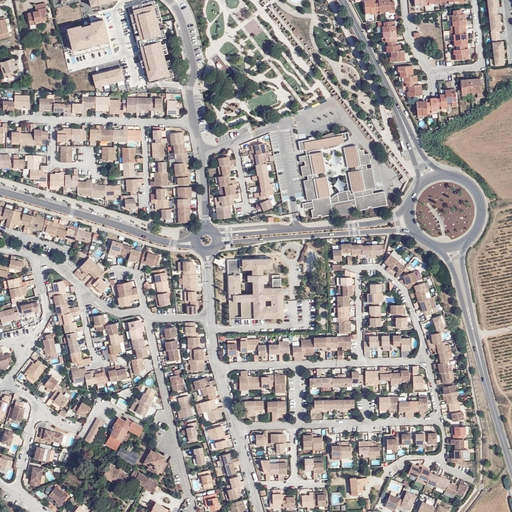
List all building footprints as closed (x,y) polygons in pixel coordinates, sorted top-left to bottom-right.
[(61,0),(62,2),(68,0),(88,0),(91,8),(105,5),(106,6),(118,3),(118,1),(120,0),(61,0)] [(146,76),(148,85),(163,81),(165,81),(164,79),(175,76),(171,58),(167,59),(165,53),(169,52),(166,42),(163,44),(161,38),(167,36),(165,28),(162,29),(160,22),(163,21),(158,3),(156,3),(154,0),(153,0),(126,8),(134,42),(137,41),(139,49),(138,50),(145,76),(146,76)] [(371,5),(370,0),(368,0),(364,0),(365,15),(370,15),(370,13),(375,13),(375,11),(379,11),(379,14),(395,13),(394,9),(390,9),(389,2),(389,0),(377,0),(378,3),(374,3),(374,5),(371,5)] [(488,0),(496,67),(504,66),(504,59),(505,59),(503,42),(501,43),(500,32),(502,32),(500,16),(498,16),(497,8),(499,8),(498,0),(488,0)] [(45,3),(35,5),(36,10),(36,12),(34,13),(28,14),(30,26),(36,25),(35,23),(46,20),(45,12),(47,11),(45,3)] [(453,54),(455,54),(455,60),(469,59),(468,49),(464,49),(464,45),(467,44),(466,33),(463,34),(462,25),(466,25),(465,14),(461,14),(461,10),(449,11),(451,26),(454,26),(454,30),(451,30),(452,46),(456,46),(456,49),(453,50),(453,54)] [(82,24),(67,28),(73,49),(111,40),(105,18),(90,22),(91,23),(82,25),(82,24)] [(4,20),(0,21),(0,39),(8,38),(4,20)] [(388,51),(389,61),(399,61),(399,57),(404,57),(402,45),(396,45),(395,41),(392,41),(392,37),(396,37),(395,25),(391,26),(391,22),(380,22),(382,42),(384,42),(387,42),(387,46),(384,46),(384,52),(388,51)] [(18,65),(14,66),(11,59),(2,63),(1,62),(0,62),(0,68),(3,77),(7,76),(6,73),(19,68),(18,65)] [(122,66),(93,73),(96,86),(126,80),(122,66)] [(416,95),(416,91),(421,91),(421,85),(417,85),(416,75),(413,76),(412,66),(399,67),(399,71),(398,72),(398,77),(401,77),(402,86),(406,86),(407,96),(416,95)] [(465,85),(461,85),(462,93),(466,93),(466,94),(477,94),(477,92),(481,92),(481,84),(476,84),(476,78),(465,79),(465,85)] [(426,103),(426,100),(422,101),(416,101),(418,117),(427,116),(427,113),(437,113),(437,111),(447,111),(446,107),(457,106),(455,92),(451,93),(451,90),(445,90),(446,94),(440,95),(440,97),(440,99),(436,99),(435,98),(430,98),(430,103),(426,103)] [(47,95),(47,100),(41,99),(40,113),(44,113),(44,110),(54,110),(55,104),(55,102),(55,100),(55,96),(47,95)] [(26,107),(26,109),(30,109),(31,96),(16,96),(16,102),(15,108),(22,108),(23,107),(26,107)] [(83,98),(83,101),(83,105),(82,109),(96,109),(96,98),(83,98)] [(96,109),(96,112),(110,112),(110,101),(110,98),(96,98),(96,109)] [(127,106),(123,106),(123,111),(123,113),(137,113),(137,99),(127,99),(127,106)] [(142,113),(142,111),(150,111),(151,100),(137,99),(137,113),(142,113)] [(162,110),(162,100),(151,100),(150,111),(150,113),(155,113),(155,110),(162,110)] [(120,114),(120,118),(123,118),(123,113),(123,111),(120,111),(120,101),(110,101),(110,112),(110,113),(120,114)] [(8,112),(15,112),(15,108),(16,102),(5,102),(5,110),(8,110),(8,111),(8,112)] [(176,111),(176,103),(167,103),(166,116),(176,117),(176,111)] [(64,113),(64,117),(69,117),(69,105),(64,105),(64,104),(61,104),(55,104),(54,110),(54,111),(64,111),(64,113)] [(73,117),(73,113),(82,114),(82,109),(83,105),(77,105),(69,105),(69,117),(73,117)] [(4,134),(8,134),(8,124),(4,124),(4,128),(0,127),(0,141),(3,142),(4,134)] [(72,141),(86,141),(87,126),(83,126),(83,130),(72,129),(72,140),(72,141)] [(100,143),(100,141),(100,127),(97,126),(97,130),(90,130),(90,142),(100,143)] [(100,141),(114,141),(114,130),(104,130),(104,127),(100,127),(100,141)] [(114,142),(127,142),(128,131),(128,127),(123,127),(123,130),(114,130),(114,141),(114,142)] [(18,128),(18,132),(13,132),(12,142),(21,142),(21,138),(22,134),(22,128),(18,128)] [(163,143),(167,143),(166,139),(162,140),(160,128),(153,128),(153,131),(152,131),(153,140),(155,140),(155,144),(163,143)] [(64,130),(64,132),(58,132),(58,143),(68,143),(68,140),(72,140),(72,129),(68,130),(64,130)] [(321,136),(298,140),(300,150),(306,149),(307,154),(299,155),(308,201),(303,203),(303,209),(311,208),(313,218),(332,214),(332,210),(336,209),(338,216),(353,213),(352,206),(356,205),(358,210),(387,204),(385,190),(374,192),(372,187),(375,187),(369,152),(365,153),(364,148),(358,149),(357,144),(344,147),(343,142),(349,139),(348,131),(337,133),(337,130),(321,136)] [(140,142),(140,131),(128,131),(127,142),(136,142),(140,142)] [(22,134),(21,138),(21,142),(21,145),(27,146),(35,146),(35,142),(35,134),(31,134),(22,134)] [(180,144),(183,144),(184,144),(183,140),(181,141),(179,141),(179,138),(179,134),(170,135),(171,145),(172,145),(180,144)] [(155,144),(152,144),(152,159),(155,159),(162,158),(164,158),(163,143),(155,144)] [(174,155),(176,155),(185,154),(184,150),(181,150),(180,144),(172,145),(173,155),(174,155)] [(264,154),(263,146),(251,148),(251,153),(249,153),(250,157),(261,155),(264,154)] [(62,147),(61,163),(73,163),(73,156),(73,147),(72,147),(62,147)] [(114,148),(102,148),(102,161),(115,161),(115,148),(114,148)] [(123,164),(134,163),(134,159),(133,149),(127,149),(122,149),(123,164)] [(183,164),(185,163),(187,163),(186,153),(185,154),(176,155),(176,160),(175,160),(175,165),(183,164)] [(269,157),(269,153),(264,154),(261,155),(250,157),(251,161),(253,160),(253,164),(251,164),(252,167),(256,167),(263,165),(262,159),(264,158),(269,157)] [(1,155),(1,161),(0,160),(0,168),(1,169),(1,166),(11,167),(11,161),(11,155),(1,155)] [(15,169),(24,169),(25,160),(19,160),(19,156),(16,156),(15,156),(15,161),(11,161),(11,167),(11,169),(11,170),(15,170),(15,169)] [(29,156),(28,170),(31,170),(39,170),(39,165),(39,156),(29,156)] [(165,163),(162,163),(162,158),(155,159),(156,163),(158,163),(159,173),(166,173),(165,163)] [(230,165),(235,164),(235,161),(230,162),(228,162),(227,158),(218,159),(220,167),(221,167),(229,166),(230,165)] [(123,164),(124,178),(134,177),(134,168),(134,163),(123,164)] [(174,165),(175,175),(189,174),(188,169),(186,170),(184,170),(183,164),(175,165),(174,165)] [(267,175),(266,165),(263,165),(256,167),(256,170),(255,170),(256,177),(265,176),(267,175)] [(230,175),(229,170),(229,166),(221,167),(222,177),(228,176),(230,175)] [(45,170),(41,170),(39,170),(31,170),(31,180),(34,180),(34,182),(48,182),(48,175),(48,174),(45,174),(45,170)] [(78,176),(78,170),(74,170),(74,177),(66,177),(65,188),(78,188),(78,182),(78,176)] [(60,173),(60,175),(51,175),(51,186),(60,186),(64,186),(65,173),(60,173)] [(154,182),(150,182),(150,187),(155,187),(168,186),(167,173),(166,173),(159,173),(156,173),(154,174),(154,182)] [(177,179),(178,185),(189,185),(188,177),(190,177),(189,174),(175,175),(176,179),(177,179)] [(228,182),(228,178),(228,176),(222,177),(219,177),(219,183),(222,183),(223,187),(224,187),(235,185),(235,181),(230,182),(228,182)] [(265,176),(256,177),(252,178),(253,182),(257,181),(259,181),(259,184),(260,187),(269,186),(267,179),(265,179),(265,176)] [(78,182),(78,188),(78,194),(82,194),(91,194),(92,184),(92,180),(88,180),(88,182),(78,182)] [(126,181),(127,192),(130,192),(136,192),(138,192),(138,186),(138,184),(144,184),(144,180),(126,181)] [(96,186),(96,184),(92,184),(91,194),(91,196),(101,196),(105,196),(105,195),(106,186),(98,186),(96,186)] [(235,188),(236,188),(235,185),(224,187),(225,196),(234,195),(234,193),(233,189),(235,188)] [(121,196),(120,186),(106,186),(105,195),(113,195),(121,196)] [(259,194),(254,195),(255,199),(258,198),(268,196),(271,196),(269,186),(260,187),(261,194),(259,194)] [(177,200),(187,199),(190,199),(190,188),(176,189),(177,200)] [(156,196),(151,196),(151,201),(158,200),(159,200),(165,200),(164,189),(156,190),(156,196)] [(238,199),(237,194),(234,195),(225,196),(217,198),(219,207),(229,205),(228,199),(231,198),(232,200),(238,199)] [(134,201),(132,201),(132,196),(130,196),(124,196),(121,196),(121,201),(124,201),(125,209),(130,209),(135,209),(134,201)] [(258,198),(259,203),(263,212),(271,208),(269,200),(268,196),(258,198)] [(188,206),(187,206),(187,199),(177,200),(177,210),(187,210),(189,210),(188,206)] [(168,210),(168,200),(165,200),(159,200),(159,203),(159,205),(160,210),(168,210)] [(217,219),(230,218),(229,205),(219,207),(217,208),(216,208),(217,219)] [(13,218),(15,211),(6,208),(4,215),(10,217),(13,218)] [(170,210),(168,210),(160,210),(159,210),(159,214),(161,214),(161,216),(162,219),(170,219),(170,210)] [(178,224),(189,223),(189,210),(187,210),(177,210),(178,224)] [(22,221),(24,213),(15,211),(13,218),(12,220),(11,222),(10,228),(13,229),(14,223),(16,224),(16,221),(21,223),(21,222),(22,221)] [(33,216),(24,213),(22,221),(31,223),(33,216)] [(33,216),(31,223),(30,226),(37,228),(43,230),(46,219),(33,216)] [(43,230),(46,231),(51,233),(51,235),(55,236),(56,234),(59,223),(49,220),(46,219),(43,230)] [(68,228),(68,226),(59,223),(56,234),(59,235),(65,237),(68,228)] [(76,234),(77,231),(68,228),(65,237),(65,238),(68,238),(74,240),(75,239),(76,234)] [(75,239),(88,242),(91,233),(78,229),(77,231),(76,234),(75,239)] [(122,241),(112,238),(108,252),(119,255),(119,252),(122,241)] [(131,246),(132,244),(122,241),(119,252),(129,255),(131,246)] [(352,245),(352,243),(341,243),(342,248),(342,252),(353,252),(352,245)] [(382,253),(382,243),(372,243),(372,245),(373,256),(376,256),(376,254),(382,253)] [(363,259),(363,253),(362,245),(352,245),(353,252),(353,254),(357,254),(358,260),(363,259)] [(373,256),(372,245),(362,245),(363,253),(367,252),(367,256),(373,256)] [(138,260),(142,249),(131,246),(129,255),(128,257),(138,260)] [(342,248),(333,248),(333,260),(342,260),(342,252),(342,248)] [(158,263),(161,254),(145,249),(141,261),(145,262),(146,259),(158,263)] [(401,255),(393,249),(390,252),(398,259),(401,255)] [(390,252),(388,251),(387,257),(384,262),(387,264),(385,267),(389,270),(393,265),(398,259),(390,252)] [(25,261),(15,259),(16,256),(12,255),(10,263),(10,267),(23,270),(25,261)] [(275,267),(275,262),(242,263),(243,267),(253,267),(253,273),(248,273),(248,280),(252,280),(253,292),(241,293),(240,271),(240,256),(228,256),(228,271),(228,293),(231,293),(232,300),(241,300),(253,300),(286,299),(286,287),(283,287),(282,273),(274,273),(275,287),(264,287),(264,279),(269,279),(268,273),(265,273),(264,267),(275,267)] [(87,260),(94,267),(95,265),(89,258),(87,260)] [(396,269),(400,272),(403,268),(404,267),(406,265),(398,259),(393,265),(389,270),(393,273),(396,269)] [(85,276),(89,272),(94,267),(87,260),(80,267),(84,271),(83,272),(82,273),(85,276)] [(306,269),(316,269),(316,264),(313,264),(313,261),(309,261),(309,267),(306,267),(306,269)] [(4,265),(0,264),(0,265),(0,274),(8,276),(10,267),(10,263),(7,263),(7,264),(7,265),(4,265)] [(94,276),(95,277),(103,269),(97,263),(95,265),(94,267),(89,272),(94,276)] [(195,270),(192,270),(192,263),(181,263),(182,269),(182,274),(195,273),(195,270)] [(416,272),(406,265),(404,267),(414,275),(416,272)] [(168,278),(166,266),(152,269),(153,272),(155,271),(157,280),(168,278)] [(404,277),(399,278),(404,283),(409,281),(417,278),(414,275),(404,267),(403,268),(404,269),(405,272),(402,274),(404,277)] [(355,271),(346,268),(344,268),(345,276),(339,276),(339,283),(342,283),(351,283),(350,276),(356,276),(355,271)] [(98,277),(105,271),(103,269),(95,277),(97,279),(98,277)] [(183,284),(183,288),(188,287),(196,287),(195,273),(182,274),(182,278),(183,284)] [(21,281),(20,276),(18,277),(20,285),(10,287),(11,288),(22,285),(21,281)] [(10,287),(20,285),(18,277),(8,279),(10,287)] [(102,291),(107,286),(98,277),(97,279),(95,281),(91,285),(94,287),(95,286),(102,291)] [(92,278),(86,285),(89,287),(91,285),(95,281),(92,278)] [(171,289),(168,278),(157,280),(156,280),(159,291),(168,289),(171,289)] [(424,279),(419,281),(418,278),(417,278),(409,281),(404,283),(409,286),(410,284),(413,284),(415,290),(426,286),(424,279)] [(66,292),(63,280),(53,282),(56,294),(62,293),(65,292),(66,292)] [(129,287),(128,280),(116,282),(119,295),(138,291),(136,285),(132,286),(129,287)] [(367,291),(379,291),(380,291),(380,282),(369,282),(369,287),(367,287),(367,291)] [(356,287),(356,283),(351,283),(342,283),(342,294),(348,294),(351,294),(352,287),(356,287)] [(28,288),(27,284),(22,285),(11,288),(13,296),(26,294),(26,291),(25,289),(27,289),(28,288)] [(415,294),(417,300),(419,300),(427,297),(424,290),(428,289),(427,285),(426,286),(415,290),(411,291),(412,295),(415,294)] [(188,291),(185,291),(185,300),(195,300),(194,292),(196,292),(196,287),(188,287),(188,291)] [(159,291),(156,292),(157,298),(159,297),(161,303),(171,302),(171,301),(168,289),(159,291)] [(119,295),(118,295),(120,304),(130,302),(129,298),(139,296),(138,291),(119,295)] [(378,300),(379,295),(379,291),(367,291),(368,300),(371,300),(371,304),(378,304),(378,300)] [(56,304),(64,302),(62,293),(56,294),(54,295),(56,304)] [(342,294),(337,294),(337,305),(348,305),(348,294),(342,294)] [(422,302),(424,309),(429,308),(433,307),(429,296),(427,297),(419,300),(420,303),(422,302)] [(253,319),(286,318),(286,299),(253,300),(253,319)] [(186,304),(183,304),(183,314),(193,313),(193,307),(195,307),(195,300),(185,300),(186,304)] [(241,319),(253,319),(253,300),(241,300),(241,319)] [(37,311),(35,302),(18,306),(20,314),(32,311),(32,312),(37,311)] [(68,312),(66,302),(64,302),(56,304),(58,314),(68,312)] [(405,307),(404,307),(403,303),(391,303),(390,303),(390,308),(392,308),(392,312),(405,312),(405,307)] [(382,316),(382,304),(378,304),(371,304),(370,304),(370,316),(381,316),(382,316)] [(349,313),(348,305),(337,305),(334,305),(334,312),(337,312),(337,316),(347,316),(350,316),(350,313),(349,313)] [(12,312),(11,308),(0,311),(0,322),(13,319),(14,320),(18,319),(15,311),(12,312)] [(72,321),(70,314),(70,311),(68,312),(58,314),(60,324),(63,323),(72,321)] [(102,313),(93,315),(91,316),(91,320),(92,319),(94,319),(95,324),(104,322),(102,313)] [(407,318),(408,318),(408,315),(396,315),(396,325),(407,325),(407,318)] [(444,326),(440,315),(433,317),(436,328),(437,332),(441,331),(445,330),(444,326)] [(336,321),(338,321),(339,333),(351,332),(351,320),(348,320),(347,316),(337,316),(336,316),(336,321)] [(381,316),(370,316),(369,316),(369,320),(370,320),(371,325),(381,325),(381,316)] [(140,320),(140,317),(126,320),(127,328),(129,327),(141,325),(145,324),(144,320),(140,320)] [(67,332),(75,331),(73,321),(72,321),(63,323),(66,333),(67,332)] [(117,331),(115,322),(105,324),(95,326),(96,330),(107,327),(108,333),(117,332),(117,331)] [(194,332),(194,322),(184,322),(184,338),(187,338),(198,338),(198,332),(194,332)] [(175,334),(173,324),(164,326),(165,331),(160,332),(161,336),(165,336),(175,334)] [(142,328),(141,325),(129,327),(129,329),(131,336),(131,337),(142,335),(140,328),(142,328)] [(77,330),(75,331),(67,332),(69,342),(77,340),(77,337),(76,335),(78,334),(77,330)] [(427,339),(428,345),(443,341),(441,331),(437,332),(430,333),(431,339),(427,339)] [(107,338),(107,340),(108,344),(119,341),(123,340),(123,339),(121,333),(117,334),(117,332),(108,333),(104,334),(105,338),(107,338)] [(45,336),(46,340),(43,341),(47,357),(50,356),(51,360),(58,358),(52,334),(45,336)] [(175,334),(165,336),(166,339),(165,339),(166,348),(177,346),(175,334)] [(411,346),(410,334),(402,334),(402,345),(402,348),(406,348),(406,346),(411,346)] [(143,341),(142,335),(131,337),(133,347),(135,347),(146,344),(145,341),(143,341)] [(351,338),(351,336),(337,337),(337,347),(341,347),(343,347),(352,347),(351,338)] [(378,348),(378,339),(378,336),(369,336),(369,342),(364,342),(364,350),(369,350),(369,348),(378,348)] [(384,350),(391,350),(391,348),(390,336),(382,336),(382,339),(378,339),(378,348),(384,348),(384,350)] [(321,348),(322,351),(327,351),(327,337),(314,337),(314,338),(314,348),(321,348)] [(337,347),(337,337),(327,337),(327,351),(330,351),(330,347),(337,347)] [(200,347),(199,338),(198,338),(187,338),(188,347),(191,347),(194,347),(200,347)] [(289,338),(279,339),(279,343),(279,351),(279,360),(283,360),(284,360),(283,352),(289,352),(289,344),(289,338)] [(314,338),(301,338),(301,344),(301,354),(314,354),(314,348),(314,338)] [(258,343),(258,339),(247,339),(247,342),(248,350),(259,350),(258,343)] [(79,347),(78,344),(77,340),(69,342),(71,352),(80,350),(81,349),(80,346),(79,347)] [(107,353),(107,358),(109,357),(115,356),(115,352),(121,350),(119,341),(108,344),(110,353),(107,353)] [(445,344),(444,341),(443,341),(428,345),(430,349),(434,349),(438,348),(438,352),(446,350),(445,344)] [(232,352),(232,354),(237,355),(237,350),(237,342),(228,342),(228,352),(232,352)] [(149,343),(146,344),(135,347),(137,356),(141,355),(148,353),(147,348),(150,348),(149,343)] [(269,351),(269,343),(258,343),(259,350),(259,354),(263,354),(263,351),(269,351)] [(272,344),(272,343),(269,343),(269,351),(271,351),(271,353),(277,354),(277,351),(279,351),(279,343),(274,343),(274,344),(272,344)] [(301,354),(301,344),(289,344),(289,352),(289,353),(292,353),(292,355),(295,355),(301,354)] [(0,368),(1,370),(6,368),(9,365),(8,362),(12,361),(9,353),(3,355),(2,352),(1,347),(0,346),(0,368)] [(168,352),(169,358),(178,357),(177,346),(166,348),(163,348),(164,353),(168,352)] [(204,347),(201,347),(200,347),(194,347),(194,358),(204,358),(209,357),(208,351),(204,351),(204,347)] [(73,357),(74,361),(78,361),(82,360),(82,358),(80,350),(71,352),(70,352),(71,357),(73,357)] [(449,356),(448,350),(446,350),(438,352),(440,359),(436,359),(437,363),(447,361),(450,360),(449,356)] [(141,355),(137,356),(131,357),(134,372),(139,371),(144,366),(141,355)] [(194,358),(191,358),(189,358),(190,363),(191,363),(191,370),(205,369),(204,358),(194,358)] [(35,365),(33,363),(25,374),(35,382),(43,371),(42,370),(44,366),(38,361),(35,365)] [(448,370),(449,370),(453,369),(452,364),(448,364),(447,361),(437,363),(433,363),(434,368),(439,367),(440,372),(448,370)] [(118,363),(114,364),(115,368),(117,378),(122,377),(127,376),(125,367),(123,368),(119,368),(119,366),(118,363)] [(418,373),(417,363),(413,364),(413,366),(413,372),(413,375),(413,380),(414,386),(424,386),(423,373),(418,373)] [(84,370),(86,370),(86,366),(79,368),(71,370),(74,381),(77,381),(86,379),(84,373),(84,370)] [(108,369),(109,372),(105,373),(106,380),(111,379),(111,380),(117,378),(115,368),(108,369)] [(174,371),(175,376),(170,377),(173,392),(185,389),(180,369),(174,371)] [(400,373),(400,369),(396,369),(396,372),(394,372),(390,372),(391,381),(391,383),(391,385),(396,385),(396,383),(401,382),(401,380),(400,373)] [(409,372),(409,369),(400,369),(400,373),(401,380),(413,380),(413,375),(413,372),(409,372)] [(380,383),(380,370),(366,370),(366,383),(371,382),(371,384),(380,383)] [(440,378),(437,379),(438,383),(446,381),(451,380),(448,370),(440,372),(439,372),(440,378)] [(93,382),(91,371),(84,373),(86,379),(86,381),(87,383),(93,382)] [(104,382),(102,371),(94,372),(96,381),(97,383),(104,382)] [(359,371),(358,371),(352,371),(352,375),(353,382),(359,382),(359,383),(363,383),(363,374),(359,374),(359,371)] [(248,378),(248,372),(240,372),(240,378),(240,394),(249,394),(249,389),(248,378)] [(325,373),(321,373),(321,384),(332,384),(332,376),(326,376),(325,373)] [(337,373),(337,375),(332,376),(332,384),(342,384),(341,373),(337,373)] [(347,373),(341,373),(342,384),(353,384),(353,382),(352,375),(347,375),(347,373)] [(57,384),(58,382),(51,376),(45,385),(49,387),(52,390),(51,391),(54,394),(57,390),(60,386),(57,384)] [(321,384),(321,376),(310,376),(310,385),(321,384)] [(204,381),(203,377),(194,379),(197,388),(201,387),(206,386),(204,381)] [(262,388),(262,377),(248,378),(249,389),(262,388)] [(275,386),(275,377),(262,377),(262,388),(265,388),(267,387),(275,386)] [(285,393),(285,377),(275,377),(275,386),(276,393),(285,393)] [(442,386),(444,392),(455,390),(452,380),(451,380),(446,381),(446,385),(442,386)] [(211,385),(206,386),(201,387),(203,395),(208,393),(213,392),(211,385)] [(54,394),(50,399),(54,402),(55,401),(63,407),(69,399),(57,390),(54,394)] [(448,402),(449,402),(459,400),(457,390),(455,390),(444,392),(444,395),(447,395),(448,402)] [(213,392),(208,393),(210,400),(214,398),(217,397),(215,391),(213,392)] [(152,401),(154,398),(144,393),(140,400),(150,405),(151,406),(154,401),(152,401)] [(427,394),(419,394),(419,398),(420,409),(420,415),(425,415),(424,408),(428,408),(427,394)] [(2,397),(1,401),(0,400),(0,418),(3,420),(9,397),(4,395),(4,397),(2,397)] [(193,415),(188,396),(179,398),(181,409),(183,417),(193,415)] [(386,409),(389,409),(388,396),(379,397),(379,406),(379,410),(383,410),(383,406),(386,406),(386,409)] [(394,410),(399,410),(399,399),(399,396),(388,396),(389,409),(394,409),(394,410)] [(117,404),(125,408),(128,402),(120,398),(117,404)] [(131,408),(145,417),(149,409),(148,408),(150,405),(140,400),(137,398),(131,408)] [(217,408),(214,398),(210,400),(200,402),(194,404),(197,414),(203,412),(208,411),(217,408)] [(409,409),(409,398),(399,399),(399,410),(405,410),(405,416),(410,415),(409,409)] [(420,409),(419,398),(409,398),(409,409),(410,415),(414,415),(414,410),(420,409)] [(338,411),(343,411),(343,399),(333,400),(333,408),(337,408),(337,410),(338,411)] [(348,412),(348,406),(354,406),(353,399),(343,399),(343,411),(343,412),(348,412)] [(265,410),(265,400),(254,401),(255,410),(265,410)] [(286,412),(285,400),(276,401),(277,412),(277,413),(281,413),(281,412),(286,412)] [(311,412),(322,412),(322,400),(314,400),(315,405),(310,406),(311,412)] [(327,412),(327,409),(333,408),(333,400),(322,400),(322,412),(327,412)] [(449,402),(452,411),(461,409),(459,400),(449,402)] [(22,408),(24,403),(16,401),(14,408),(10,407),(7,416),(11,417),(11,419),(20,422),(24,408),(22,408)] [(84,418),(90,407),(79,401),(73,410),(77,413),(76,413),(84,418)] [(255,415),(255,410),(254,401),(253,401),(244,402),(244,414),(250,413),(251,416),(255,415)] [(272,411),(273,420),(277,420),(277,418),(277,413),(277,412),(276,401),(267,401),(267,411),(272,411)] [(223,417),(222,411),(225,410),(224,406),(217,408),(208,411),(211,420),(223,417)] [(464,417),(463,409),(461,409),(452,411),(450,412),(451,416),(452,415),(453,419),(464,417)] [(114,423),(116,424),(110,435),(121,441),(122,439),(126,433),(127,431),(139,436),(144,428),(126,418),(125,420),(118,417),(114,423)] [(92,444),(104,422),(97,418),(88,436),(85,441),(92,444)] [(188,424),(188,428),(187,428),(187,429),(189,438),(190,442),(198,441),(195,426),(197,426),(196,422),(188,424)] [(208,429),(210,439),(213,439),(215,438),(222,436),(225,435),(222,425),(208,429)] [(466,425),(454,425),(454,437),(464,437),(464,432),(466,432),(466,425)] [(12,436),(13,432),(5,429),(1,443),(10,446),(13,436),(12,436)] [(61,444),(63,435),(45,430),(44,432),(41,431),(39,439),(61,444)] [(422,430),(422,432),(417,432),(417,443),(426,443),(426,439),(426,431),(426,430),(422,430)] [(412,432),(403,432),(403,431),(396,431),(397,436),(397,439),(403,439),(403,442),(412,442),(412,432)] [(433,432),(433,431),(426,431),(426,439),(430,439),(430,442),(438,442),(438,432),(433,432)] [(313,437),(312,436),(312,434),(303,435),(304,449),(313,449),(313,444),(313,437)] [(116,449),(121,441),(110,435),(106,444),(116,449)] [(226,439),(223,440),(222,436),(215,438),(213,439),(214,442),(211,443),(213,449),(228,445),(226,439)] [(322,436),(313,437),(313,444),(313,449),(313,450),(322,450),(322,436)] [(393,436),(393,437),(387,437),(387,449),(392,449),(392,453),(398,452),(397,443),(397,439),(397,436),(393,436)] [(454,442),(455,448),(465,447),(464,437),(454,437),(448,438),(448,443),(454,442)] [(373,444),(373,441),(369,442),(370,455),(376,455),(380,455),(380,454),(380,445),(376,445),(376,444),(373,444)] [(286,446),(291,446),(291,442),(286,442),(276,443),(276,447),(276,451),(287,451),(286,446)] [(331,452),(332,458),(341,458),(341,453),(341,442),(338,442),(338,443),(331,443),(331,448),(331,452)] [(347,443),(347,442),(341,442),(341,453),(351,453),(351,443),(347,443)] [(359,442),(360,456),(365,456),(370,455),(369,442),(359,442)] [(48,463),(51,450),(36,447),(34,459),(48,463)] [(121,447),(117,455),(134,465),(140,455),(132,451),(130,453),(126,451),(126,450),(121,447)] [(206,463),(202,447),(192,449),(193,453),(194,453),(196,453),(197,458),(199,465),(206,463)] [(163,461),(164,458),(151,451),(144,464),(149,467),(157,471),(162,473),(167,463),(163,461)] [(232,458),(230,452),(220,455),(223,464),(226,464),(233,462),(240,460),(239,456),(232,458)] [(309,468),(314,468),(314,460),(313,456),(305,457),(305,467),(309,468)] [(233,462),(226,464),(229,474),(238,472),(236,465),(241,463),(240,460),(233,462)] [(270,474),(270,462),(270,460),(260,460),(264,473),(266,473),(266,481),(271,480),(270,474)] [(314,468),(314,479),(319,478),(319,470),(324,470),(324,460),(314,460),(314,468)] [(287,472),(288,461),(279,462),(279,474),(279,480),(284,480),(284,472),(287,472)] [(279,474),(279,462),(270,462),(270,474),(279,474)] [(412,463),(409,471),(418,475),(423,464),(423,463),(420,462),(418,465),(412,463)] [(120,467),(119,469),(110,464),(103,476),(112,482),(113,479),(123,485),(129,476),(124,472),(125,470),(120,467)] [(432,469),(426,467),(427,465),(423,464),(418,475),(428,479),(431,470),(432,469)] [(40,485),(42,469),(32,467),(31,472),(29,485),(37,486),(40,485)] [(213,486),(210,470),(198,473),(199,477),(200,477),(202,476),(203,484),(204,488),(213,486)] [(438,471),(437,473),(431,470),(428,479),(427,481),(437,485),(442,473),(441,473),(438,471)] [(143,487),(148,478),(139,472),(136,478),(134,481),(143,487)] [(445,476),(445,474),(442,473),(437,484),(446,488),(449,480),(450,478),(445,476)] [(230,483),(227,484),(228,488),(241,485),(247,483),(246,479),(240,480),(239,481),(237,475),(229,478),(230,483)] [(356,478),(356,477),(352,478),(350,478),(351,495),(357,495),(356,493),(362,493),(361,484),(364,483),(363,478),(356,478)] [(456,491),(464,494),(466,488),(468,489),(470,485),(468,484),(465,482),(466,479),(462,477),(461,481),(456,491)] [(158,483),(157,483),(149,478),(148,478),(143,487),(152,493),(158,483)] [(456,479),(455,482),(449,480),(446,488),(446,489),(455,493),(456,491),(461,481),(456,479)] [(242,490),(241,485),(228,488),(230,493),(228,494),(229,500),(242,496),(240,491),(242,490)] [(59,507),(67,496),(55,487),(48,496),(55,502),(54,503),(59,507)] [(274,507),(278,507),(284,506),(283,493),(283,489),(277,489),(277,493),(273,494),(274,507)] [(302,493),(303,505),(315,504),(314,490),(309,491),(309,493),(302,493)] [(325,503),(325,490),(314,490),(315,504),(325,503)] [(220,509),(216,493),(204,496),(205,500),(208,499),(210,506),(211,511),(220,509)] [(288,494),(288,493),(283,493),(284,506),(295,505),(295,494),(288,494)] [(407,494),(402,505),(399,504),(395,511),(397,511),(399,511),(400,509),(407,511),(410,511),(416,498),(407,494)] [(400,501),(390,497),(385,508),(391,510),(390,511),(395,511),(399,504),(400,501)] [(246,507),(248,507),(245,498),(232,502),(235,511),(241,511),(247,511),(246,507)] [(163,511),(166,508),(156,502),(152,507),(156,510),(155,511),(151,510),(149,511),(163,511)]
